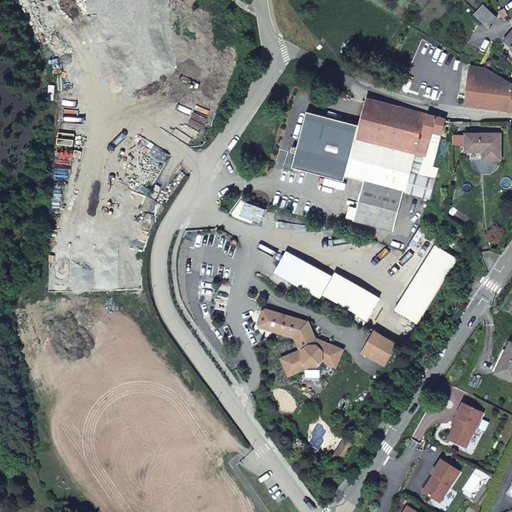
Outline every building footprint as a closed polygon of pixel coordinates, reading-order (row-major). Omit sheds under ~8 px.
[(474,15),(486,26),(495,17),(483,6),(474,15)] [(346,55),(352,59),(357,52),(350,48),(346,55)] [(466,105),(484,67),(469,66),(465,105),(466,105)] [(511,83),(484,67),(466,105),(489,108),(490,106),(511,110),(511,83)] [(446,119),(368,98),(361,125),(348,177),(365,182),(358,208),(355,220),(395,231),(406,192),(407,193),(407,194),(431,200),(437,179),(434,179),(437,168),(432,167),(442,131),(443,132),(446,119)] [(320,174),(338,119),(309,112),(294,167),(320,174)] [(348,177),(361,125),(338,119),(320,174),(345,181),(346,176),(348,177)] [(482,152),(483,159),(500,159),(500,134),(466,134),(466,152),(482,152)] [(348,218),(355,220),(358,208),(351,206),(348,218)] [(435,245),(394,310),(416,324),(457,260),(435,245)] [(336,367),(343,350),(316,338),(309,322),(267,309),(263,311),(259,322),(262,327),(295,337),(301,350),(282,358),(289,376),(308,367),(309,366),(317,365),(322,360),(326,361),(327,363),(336,367)] [(391,348),(374,337),(366,350),(383,361),(391,348)] [(511,342),(510,342),(495,374),(511,381),(511,342)] [(484,412),(464,401),(457,415),(459,417),(455,425),(451,433),(468,442),(484,412)] [(468,442),(451,433),(449,437),(466,446),(468,442)] [(352,446),(344,440),(332,459),(340,464),(352,446)] [(460,469),(442,457),(432,471),(434,473),(423,489),(439,500),(460,469)] [(419,511),(407,503),(401,511),(419,511)]
